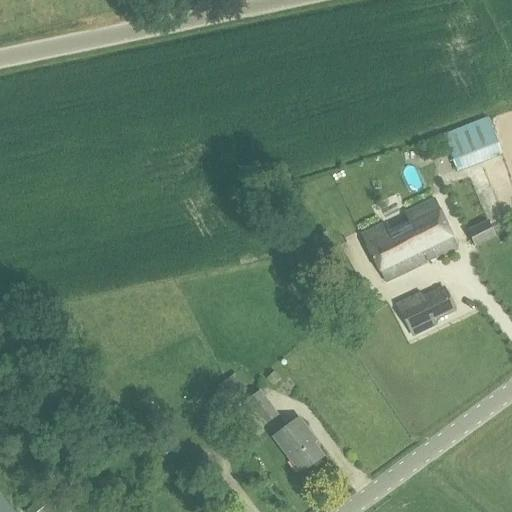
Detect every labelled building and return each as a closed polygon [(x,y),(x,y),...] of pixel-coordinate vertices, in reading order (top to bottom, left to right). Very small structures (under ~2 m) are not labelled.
[(502,154),(488,118),(442,134),(457,171),(502,154)] [(457,248),(433,198),(404,212),(398,199),(378,209),(384,222),(361,233),(385,282),(457,248)] [(496,237),(488,220),(467,230),(475,248),(496,237)] [(398,306),(413,335),(435,324),(434,322),(454,311),(443,286),(423,297),(421,294),(398,306)] [(246,401),(252,395),(235,372),(212,390),(229,413),(246,401)] [(252,395),(246,401),(264,427),(279,415),(260,389),(252,395)] [(227,414),(215,397),(203,407),(215,423),(227,414)] [(0,436),(5,432),(19,421),(10,410),(6,415),(0,419),(0,436)] [(299,417),(273,436),(300,473),(323,456),(314,443),(317,441),(299,417)] [(169,432),(159,440),(169,453),(178,445),(169,432)] [(102,496),(118,483),(109,473),(94,487),(102,496)] [(15,496),(28,511),(52,511),(63,504),(41,475),(15,496)] [(0,511),(13,511),(0,496),(0,511)]
